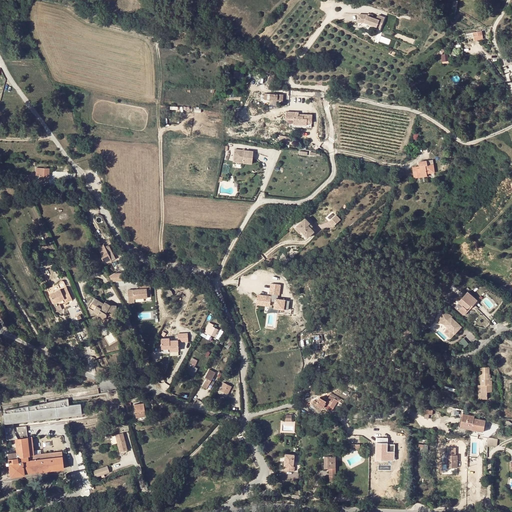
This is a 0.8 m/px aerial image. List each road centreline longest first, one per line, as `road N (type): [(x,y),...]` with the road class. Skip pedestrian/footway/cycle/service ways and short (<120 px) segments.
road 1 (residential): [(0,59),(126,244),(215,281),(244,354),(242,417)]
road 2 (unclassified): [(242,417),(91,377),(0,330)]
road 3 (tertiary): [(410,511),(273,503),(221,511)]
